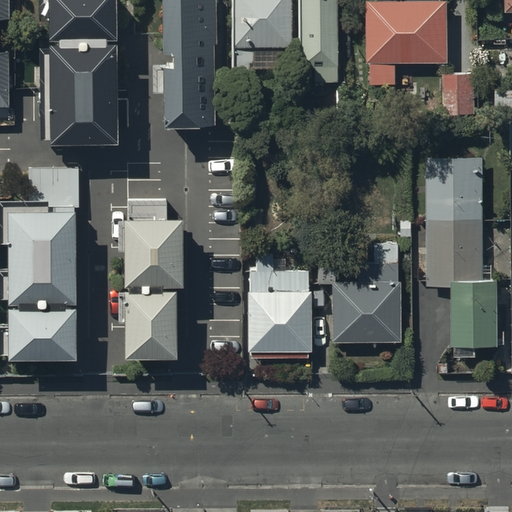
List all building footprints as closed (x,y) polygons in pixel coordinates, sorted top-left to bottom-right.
[(9,0),(0,0),(0,107),(10,107),(10,53),(0,53),(0,21),(10,22),(9,0)] [(41,0),(42,19),(50,15),(50,34),(61,34),(61,43),(52,43),(52,48),(43,48),(44,133),(54,133),(54,137),(113,136),(113,118),(127,118),(126,94),(117,95),(116,42),(106,42),(106,34),(115,34),(113,0),(41,0)] [(163,0),(164,49),(175,49),(175,64),(154,64),(154,93),(165,93),(166,124),(215,123),(213,42),(217,42),(215,0),(163,0)] [(291,0),(235,0),(236,47),(292,46),(291,0)] [(336,0),(296,0),(296,66),(316,66),(316,82),(336,82),(336,0)] [(449,0),(366,0),(367,61),(372,64),(372,82),(396,82),(396,62),(449,62),(449,0)] [(474,76),(444,76),(443,117),(473,117),(474,76)] [(511,91),(494,92),(494,116),(511,116),(511,91)] [(260,99),(235,99),(235,123),(260,123),(260,99)] [(484,156),(426,156),(426,287),(453,288),(453,345),(458,345),(457,355),(477,355),(477,345),(501,345),(501,279),(484,279),(484,156)] [(32,200),(2,201),(3,358),(75,358),(74,204),(78,205),(78,168),(32,169),(32,200)] [(167,195),(125,196),(125,218),(116,218),(117,250),(123,250),(123,284),(130,284),(130,291),(127,291),(127,356),(178,356),(178,289),(162,289),(162,284),(181,284),(180,218),(167,218),(167,195)] [(336,243),(335,340),(398,340),(398,243),(336,243)] [(272,254),(256,254),(257,270),(249,271),(250,357),(310,356),(308,270),(273,271),(272,254)]
